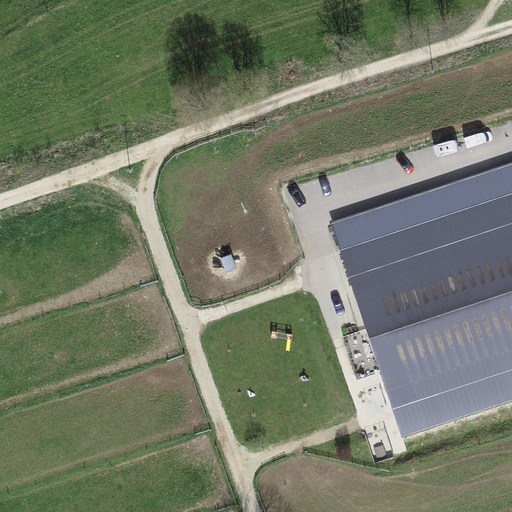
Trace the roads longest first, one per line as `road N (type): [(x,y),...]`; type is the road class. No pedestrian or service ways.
road 1 (track): [(0,202),(511,26)]
road 2 (track): [(186,324),(326,273),(304,209),(511,139)]
road 3 (track): [(143,202),(254,511)]
